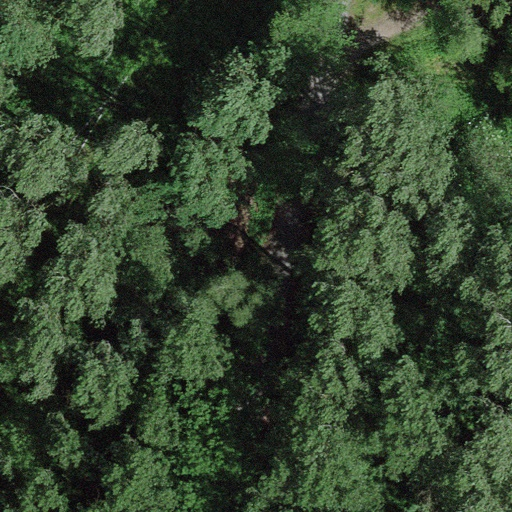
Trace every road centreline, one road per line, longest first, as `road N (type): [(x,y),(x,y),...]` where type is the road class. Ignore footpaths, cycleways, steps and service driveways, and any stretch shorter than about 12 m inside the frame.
road 1 (residential): [(246,511),(365,0)]
road 2 (track): [(487,0),(352,58)]
